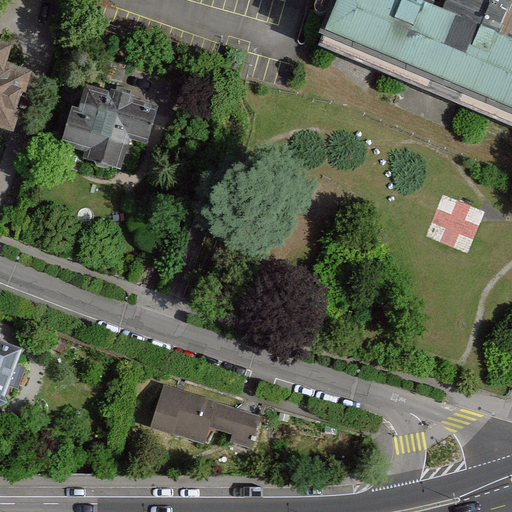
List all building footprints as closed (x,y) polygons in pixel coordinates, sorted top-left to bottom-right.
[(511,0),(340,0),(321,46),(511,125),(511,46),(503,42),(511,19),(511,0)] [(511,19),(503,42),(511,46),(511,19)] [(0,137),(2,138),(22,75),(0,67),(0,62),(4,51),(0,50),(0,137)] [(63,110),(52,149),(79,157),(78,163),(111,172),(119,142),(139,147),(150,109),(78,89),(71,112),(63,110)] [(0,385),(7,368),(11,356),(0,351),(0,385)] [(156,387),(143,431),(196,445),(199,433),(245,446),(254,414),(156,387)]
